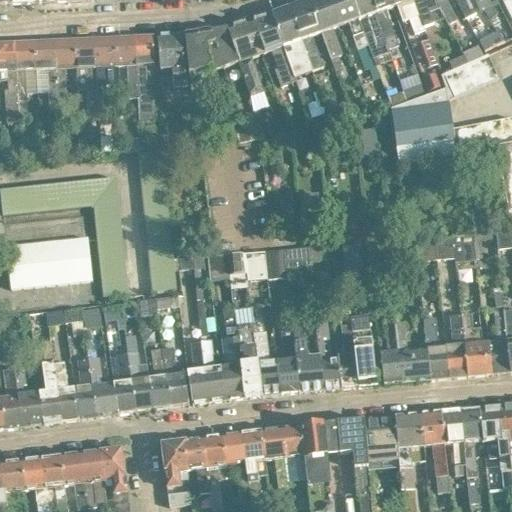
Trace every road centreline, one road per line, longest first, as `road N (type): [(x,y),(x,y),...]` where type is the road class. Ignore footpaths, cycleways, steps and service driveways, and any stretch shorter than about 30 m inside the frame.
road 1 (unclassified): [(136,431),(511,390)]
road 2 (unclassified): [(264,0),(185,17),(0,25)]
road 3 (unclassified): [(0,449),(136,431)]
